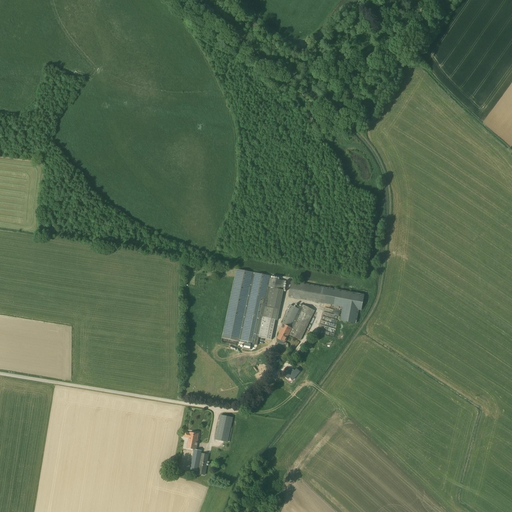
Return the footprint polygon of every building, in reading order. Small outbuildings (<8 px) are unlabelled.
[(271,276),(237,269),(223,339),(257,346),(259,337),(272,340),(276,320),(278,320),(284,290),(283,290),(285,281),(271,278),(271,276)] [(343,307),(340,321),(356,324),(359,310),(362,311),(364,295),(291,281),(288,297),(343,307)] [(282,323),(283,324),(280,330),(281,331),(277,339),(278,339),(277,341),(278,342),(282,344),(283,344),(284,342),(285,342),(289,335),(301,341),(315,311),(302,305),(301,307),(297,306),(296,308),(290,305),(282,323)] [(288,379),(290,377),(293,380),(300,372),(296,369),(295,371),(291,368),(285,376),(288,379)] [(228,443),(233,418),(221,415),(216,440),(228,443)] [(190,432),(190,433),(185,432),(184,437),(189,438),(187,448),(194,449),(192,462),(199,464),(197,474),(205,475),(209,455),(199,453),(199,450),(196,450),(198,439),(197,439),(198,434),(190,432)]
